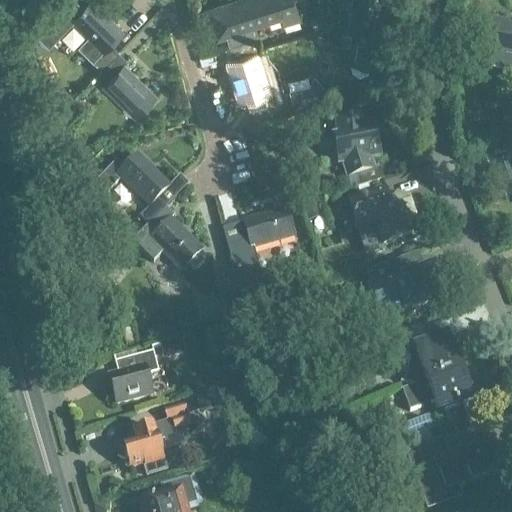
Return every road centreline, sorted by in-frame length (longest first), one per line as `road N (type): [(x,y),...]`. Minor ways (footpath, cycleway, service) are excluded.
road 1 (residential): [(511,349),(439,150),(429,96),(435,0)]
road 2 (primary): [(67,511),(0,266)]
road 3 (primary): [(0,347),(48,511)]
